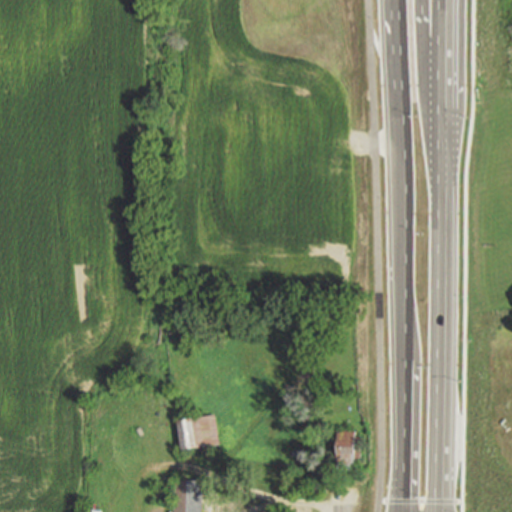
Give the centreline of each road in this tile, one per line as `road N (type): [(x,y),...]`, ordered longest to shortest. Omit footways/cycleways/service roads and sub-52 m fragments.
road 1 (secondary): [(391,0),(402,511)]
road 2 (secondary): [(437,511),(438,0)]
